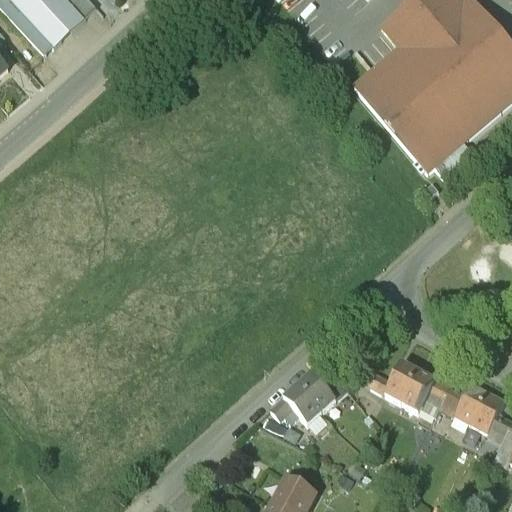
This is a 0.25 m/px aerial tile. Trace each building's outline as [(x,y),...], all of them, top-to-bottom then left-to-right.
[(59,0),(0,0),(0,11),(45,60),(83,25),(59,0)] [(96,14),(82,0),(59,0),(83,25),(96,14)] [(420,0),(404,14),(381,33),(399,55),(353,93),(427,180),(511,107),(511,53),(466,0),(420,0)] [(436,222),(414,239),(422,251),(445,233),(436,222)] [(391,389),(385,401),(401,410),(418,378),(402,369),(391,389)] [(418,378),(401,410),(418,419),(428,400),(435,387),(418,378)] [(326,396),(311,380),(297,392),(321,419),(335,406),(326,396)] [(391,389),(376,381),(369,393),(385,401),(391,389)] [(338,384),(326,396),(335,406),(348,395),(338,384)] [(449,394),(435,387),(428,400),(442,408),(449,394)] [(456,416),(453,422),(470,430),(487,399),(470,390),(456,416)] [(321,419),(297,392),(283,405),(292,415),(307,432),(321,419)] [(463,402),(449,394),(442,408),(456,416),(463,402)] [(487,399),(470,430),(486,439),(489,434),(496,420),(503,408),(487,399)] [(283,405),(270,417),(279,427),(292,415),(283,405)] [(511,428),(496,420),(489,434),(504,441),(511,428)] [(310,511),(315,504),(285,488),(272,511),(310,511)]
